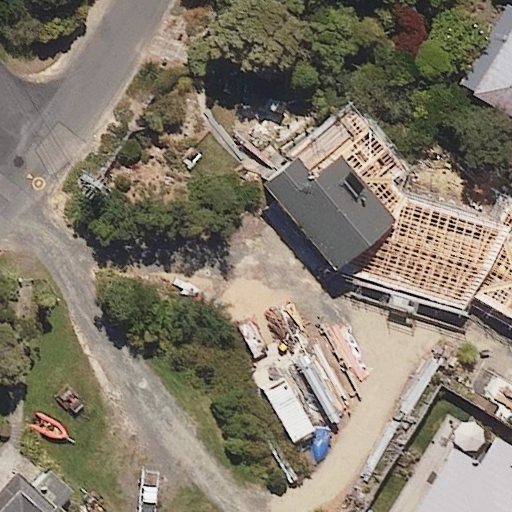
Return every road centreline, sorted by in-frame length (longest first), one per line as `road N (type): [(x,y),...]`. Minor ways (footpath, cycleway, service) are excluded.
road 1 (unknown): [(45,170),(273,511)]
road 2 (residential): [(45,170),(145,0)]
